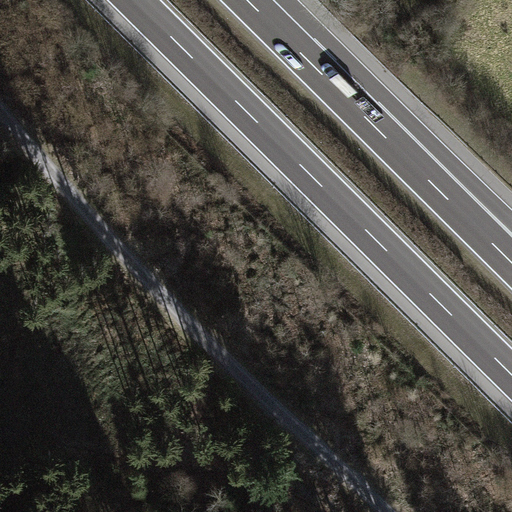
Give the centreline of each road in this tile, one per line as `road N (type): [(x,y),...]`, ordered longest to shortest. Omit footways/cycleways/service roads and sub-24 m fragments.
road 1 (track): [(0,109),(144,282),(391,511)]
road 2 (motorway): [(132,0),(511,376)]
road 3 (motorway): [(511,260),(308,58)]
road 4 (motorway): [(511,230),(308,58)]
